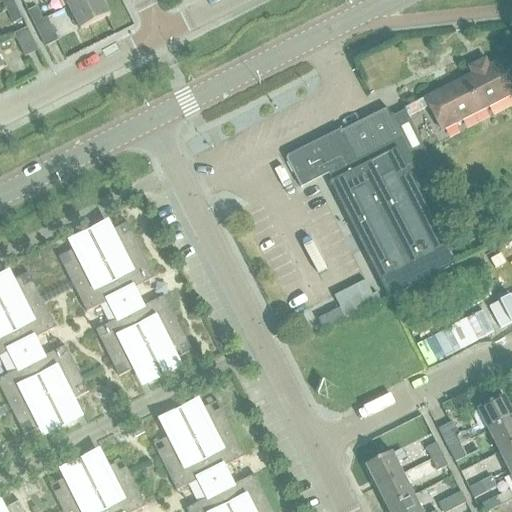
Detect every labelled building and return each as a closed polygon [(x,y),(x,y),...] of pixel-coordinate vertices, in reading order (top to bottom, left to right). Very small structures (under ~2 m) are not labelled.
[(0,0),(6,11),(16,6),(12,0),(0,0)] [(101,0),(83,0),(69,7),(80,30),(109,16),(101,0)] [(16,6),(6,11),(13,24),(22,19),(16,6)] [(27,12),(34,25),(43,20),(37,7),(27,12)] [(43,20),(34,25),(45,47),(58,41),(47,18),(43,20)] [(38,51),(27,28),(14,35),(25,57),(38,51)] [(474,74),(425,99),(429,107),(442,132),(511,96),(511,70),(505,58),(487,67),(489,70),(476,77),(474,74)] [(393,115),(391,116),(401,136),(415,162),(406,167),(445,244),(464,235),(426,157),(428,156),(409,118),(429,107),(425,99),(404,109),(405,111),(394,117),(393,115)] [(401,136),(391,116),(387,108),(342,130),(344,133),(252,180),(263,203),(327,171),(391,298),(456,265),(445,244),(406,167),(415,162),(401,136)] [(0,417),(11,411),(24,436),(45,426),(48,433),(76,419),(68,403),(89,393),(65,347),(43,358),(34,340),(56,329),(44,304),(74,289),(86,313),(108,302),(117,320),(96,332),(119,378),(139,367),(147,383),(175,369),(172,362),(192,352),(164,297),(142,308),(133,290),(155,279),(127,224),(107,234),(104,227),(76,241),(79,248),(59,259),(71,284),(41,299),(28,274),(8,284),(5,277),(0,279),(0,356),(9,352),(18,371),(0,379),(0,388),(9,406),(0,409),(0,417)] [(291,295),(303,313),(321,301),(309,283),(291,295)] [(452,401),(458,413),(475,404),(469,393),(452,401)] [(478,410),(489,432),(511,420),(511,414),(503,397),(478,410)] [(273,511),(254,475),(233,486),(223,468),(245,457),(217,402),(197,412),(194,406),(166,420),(174,435),(153,446),(177,492),(198,481),(208,499),(186,510),(186,511),(136,511),(146,507),(123,461),(102,471),(95,456),(67,470),(70,477),(50,487),(62,511),(24,511),(19,502),(0,511),(273,511)] [(511,420),(489,432),(500,454),(511,447),(511,420)] [(438,430),(449,452),(460,446),(454,435),(458,433),(452,423),(438,430)] [(426,449),(431,461),(442,455),(436,444),(426,449)] [(460,446),(449,452),(455,463),(466,458),(460,446)] [(511,447),(500,454),(510,475),(511,474),(511,447)] [(366,466),(377,488),(403,475),(392,453),(366,466)] [(442,455),(431,461),(437,472),(448,467),(442,455)] [(377,488),(388,510),(414,497),(403,475),(377,488)] [(491,478),(480,484),(485,494),(496,488),(491,478)] [(485,494),(480,484),(468,489),(474,500),(485,494)] [(461,493),(449,499),(455,509),(466,504),(461,493)] [(388,510),(388,511),(421,511),(414,497),(388,510)] [(482,505),(484,511),(487,511),(500,506),(497,498),(482,505)] [(449,511),(455,509),(449,499),(438,505),(441,511),(449,511)]
